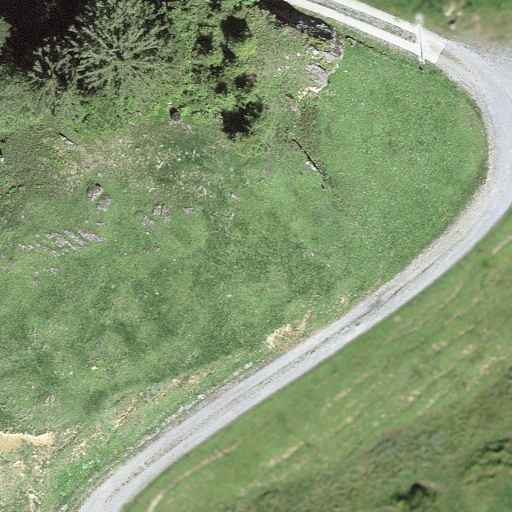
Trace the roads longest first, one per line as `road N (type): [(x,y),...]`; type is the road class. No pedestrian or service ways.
road 1 (track): [(115,511),(130,487),(478,223),(511,157)]
road 2 (track): [(511,139),(498,90),(451,57),(309,0)]
